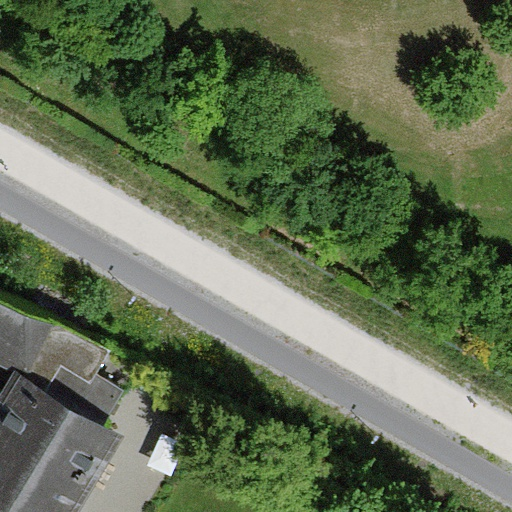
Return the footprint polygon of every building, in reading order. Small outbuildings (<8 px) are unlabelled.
[(39,336),(50,313),(0,288),(0,347),(26,361),(39,336)] [(39,336),(92,367),(108,341),(50,313),(39,336)] [(92,367),(39,336),(26,361),(22,377),(12,394),(1,413),(0,413),(0,480),(43,506),(52,511),(56,511),(108,428),(98,424),(123,385),(92,367)] [(0,412),(1,413),(12,394),(0,387),(0,412)] [(39,511),(43,506),(0,480),(0,511),(39,511)]
